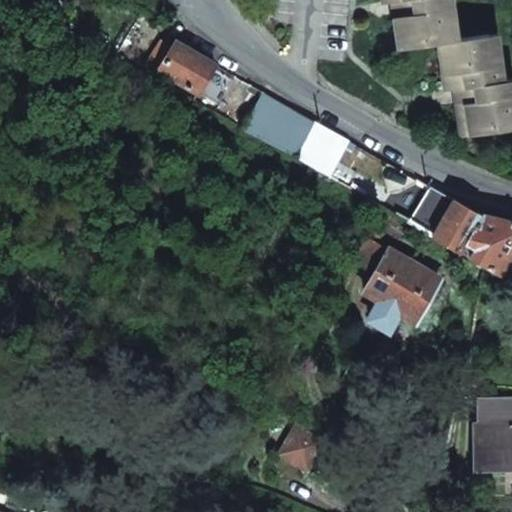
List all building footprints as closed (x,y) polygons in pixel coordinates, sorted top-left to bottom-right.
[(453,88),(460,135),(510,128),(509,112),(511,111),(511,85),(511,79),(502,80),(498,49),(490,49),(488,34),(448,40),(446,24),(453,23),(450,0),(381,0),(382,1),(391,0),(398,47),(437,42),(444,89),(453,88)] [(175,41),(158,70),(197,93),(214,64),(181,45),(175,41)] [(214,64),(197,93),(207,98),(224,69),(214,64)] [(241,127),(256,101),(225,83),(210,110),(241,127)] [(311,124),(260,95),(241,127),(292,156),(311,124)] [(292,156),(328,175),(348,140),(313,120),(311,124),(292,156)] [(429,186),(417,206),(430,213),(442,193),(433,187),(429,186)] [(395,213),(406,194),(395,187),(384,207),(395,213)] [(453,199),(433,234),(462,250),(466,243),(481,214),(467,207),(453,199)] [(498,272),(511,248),(511,221),(481,214),(466,243),(475,248),(471,255),(498,272)] [(354,260),(376,272),(389,249),(367,237),(354,260)] [(376,272),(365,291),(380,300),(400,311),(416,321),(440,279),(389,249),(376,272)] [(380,300),(370,318),(389,330),(400,311),(380,300)] [(473,423),(475,465),(488,465),(488,468),(511,468),(511,396),(478,397),(480,423),(473,423)] [(296,426),(280,453),(307,469),(323,442),(296,426)]
